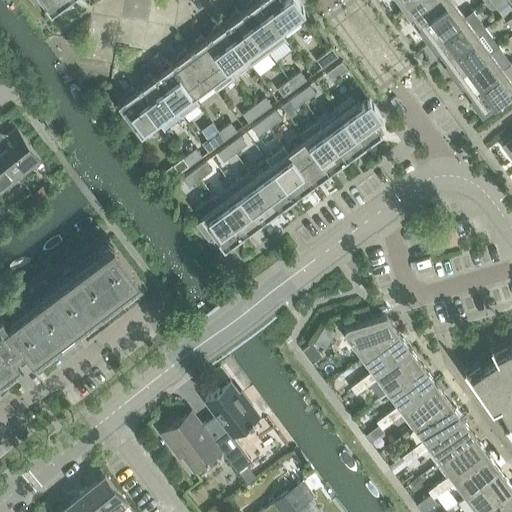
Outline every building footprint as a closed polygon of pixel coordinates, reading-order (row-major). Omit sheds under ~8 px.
[(73,4),(70,0),(33,0),(34,1),(35,0),(41,0),(50,12),(53,10),(60,4),(63,7),(71,4),(72,5),(73,4)] [(249,5),(239,11),(239,12),(268,51),(286,38),(281,31),(280,31),(257,0),(247,0),(246,2),(249,5)] [(257,0),(280,31),(281,31),(298,18),(295,14),(303,8),(297,0),(257,0)] [(414,15),(419,21),(447,0),(411,0),(401,8),(409,19),(414,15)] [(418,32),(426,43),(464,15),(453,0),(447,0),(419,21),(423,28),(418,32)] [(507,3),(504,0),(488,0),(496,11),(507,3)] [(231,18),(222,24),(251,64),(268,51),(239,12),(239,11),(235,6),(234,6),(235,7),(229,14),(231,18)] [(439,50),(444,56),(487,25),(474,7),(464,15),(426,43),(434,53),(439,50)] [(233,77),(251,64),(222,24),(218,18),(217,19),(217,20),(212,27),(214,30),(205,37),(204,37),(233,77)] [(452,77),(490,50),(500,42),(487,25),(444,56),(449,63),(444,67),(452,77)] [(197,43),(187,50),(216,90),(233,77),(204,37),(205,37),(201,31),(200,32),(200,33),(194,40),(197,43)] [(215,90),(216,90),(187,50),(183,44),(182,45),(183,45),(177,53),(179,56),(170,63),(169,63),(193,95),(210,83),(215,90)] [(321,66),(338,54),(331,46),(315,57),(321,66)] [(465,85),(470,91),(502,67),(490,50),(452,77),(460,88),(465,85)] [(199,103),(193,95),(169,63),(170,63),(166,57),(165,58),(159,66),(162,69),(153,75),(152,76),(181,116),(199,103)] [(331,79),(347,67),(341,59),(325,71),(331,79)] [(511,60),(502,67),(470,91),(474,98),(470,101),(481,117),(498,105),(495,101),(511,87),(511,60)] [(301,67),(287,78),(294,86),(307,76),(301,67)] [(164,129),(181,116),(152,76),(153,75),(148,70),(147,70),(148,71),(142,78),(144,82),(135,88),(158,121),(164,129)] [(284,94),(294,86),(287,78),(277,85),(284,94)] [(311,81),(297,91),(304,100),(317,90),(311,81)] [(140,134),(158,121),(135,88),(131,82),(130,83),(131,84),(125,91),(127,94),(119,100),(117,102),(128,116),(122,120),(132,134),(138,130),(140,134)] [(293,108),(304,100),(297,91),(287,99),(293,108)] [(267,93),(252,103),(259,112),(273,101),(267,93)] [(357,98),(340,111),(339,112),(363,144),(381,130),(372,119),(381,113),(369,96),(360,102),(357,98)] [(287,99),(280,104),(289,116),(295,112),(293,108),(287,99)] [(249,119),(259,112),(252,103),(243,110),(249,119)] [(334,104),(316,117),(346,156),(363,144),(339,112),(340,111),(334,104)] [(276,107),(263,117),(269,126),(283,116),(276,107)] [(259,134),(269,126),(263,117),(252,125),(259,134)] [(299,130),(304,137),(328,169),(346,156),(316,117),(299,130)] [(231,119),(218,129),(224,138),(238,127),(231,119)] [(0,129),(0,150),(18,174),(41,156),(17,126),(5,136),(0,129)] [(215,145),(224,138),(218,129),(209,137),(215,145)] [(241,133),(228,143),(234,152),(247,142),(241,133)] [(511,135),(500,144),(511,159),(511,135)] [(304,137),(288,149),(287,150),(311,182),(328,169),(304,137)] [(264,156),(269,163),(270,163),(293,195),(311,182),(287,150),(288,149),(282,142),(264,156)] [(224,160),(234,152),(228,143),(217,151),(224,160)] [(195,146),(183,155),(189,163),(201,155),(195,146)] [(0,188),(18,174),(0,150),(0,188)] [(178,171),(189,163),(183,155),(172,163),(178,171)] [(205,159),(193,168),(199,177),(211,168),(205,159)] [(269,163),(253,175),(252,176),(276,208),(293,195),(270,163),(269,163)] [(247,167),(229,181),(259,221),(276,208),(252,176),(253,175),(247,167)] [(188,185),(199,177),(193,168),(182,176),(188,185)] [(229,181),(212,194),(241,233),(259,221),(229,181)] [(40,187),(34,192),(41,201),(47,196),(40,187)] [(29,191),(18,200),(26,210),(37,201),(29,191)] [(223,246),(241,233),(212,194),(194,207),(202,218),(197,222),(207,236),(212,232),(223,246)] [(23,362),(141,275),(112,236),(108,239),(111,243),(76,269),(73,265),(67,270),(70,274),(52,287),(45,278),(0,310),(0,371),(19,357),(23,362)] [(219,252),(210,259),(220,273),(230,266),(219,252)] [(345,332),(362,355),(397,329),(385,313),(348,323),(345,325),(344,329),(345,332)] [(362,355),(372,368),(375,372),(410,346),(397,329),(362,355)] [(312,361),(321,354),(312,341),(302,349),(312,361)] [(497,358),(475,373),(477,378),(479,383),(481,387),(493,406),(498,403),(505,415),(511,424),(511,345),(496,354),(496,353),(494,354),(497,358)] [(372,368),(361,376),(367,384),(377,376),(387,389),(422,363),(410,346),(375,372),(372,368)] [(387,389),(398,403),(400,407),(435,381),(422,363),(387,389)] [(356,392),(367,384),(361,376),(350,384),(356,392)] [(218,413),(203,423),(221,446),(235,436),(233,433),(257,415),(232,380),(207,398),(218,413)] [(398,403),(387,411),(392,418),(403,411),(413,424),(448,398),(435,381),(400,407),(398,403)] [(413,424),(423,438),(426,442),(461,415),(448,398),(413,424)] [(219,447),(221,446),(203,423),(193,409),(162,431),(170,442),(173,440),(193,468),(220,449),(219,447)] [(381,427),(392,418),(387,411),(376,419),(381,427)] [(423,438),(413,446),(418,453),(429,445),(439,459),(474,433),(461,415),(426,442),(423,438)] [(439,459),(449,473),(452,476),(487,450),(474,433),(439,459)] [(407,461),(418,453),(413,446),(402,454),(407,461)] [(449,473),(438,481),(444,488),(454,480),(464,494),(500,468),(487,450),(452,476),(449,473)] [(310,465),(302,470),(305,476),(313,471),(310,465)] [(246,466),(239,472),(247,482),(254,476),(246,466)] [(464,494),(474,507),(477,511),(511,485),(511,484),(500,468),(464,494)] [(106,471),(88,486),(109,511),(113,511),(129,500),(106,471)] [(318,511),(307,496),(311,492),(301,478),(256,511),(318,511)] [(433,496),(444,488),(438,481),(427,489),(433,496)] [(511,511),(511,485),(477,511),(474,507),(468,511),(511,511)] [(109,511),(88,486),(71,499),(81,511),(109,511)] [(81,511),(71,499),(55,511),(81,511)]
